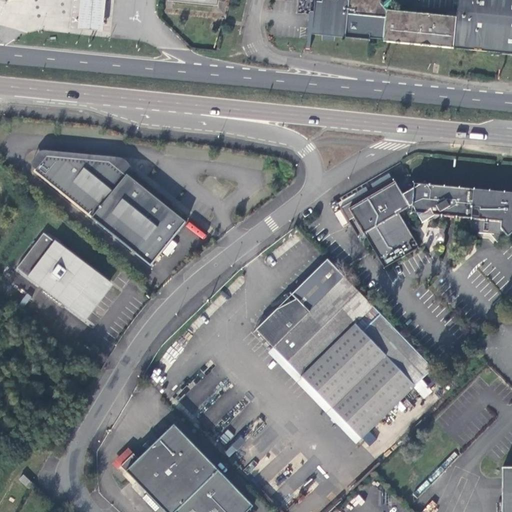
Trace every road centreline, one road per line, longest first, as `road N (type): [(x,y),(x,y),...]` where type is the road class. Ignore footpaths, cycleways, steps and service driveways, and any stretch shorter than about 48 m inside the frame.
road 1 (tertiary): [(313,189),(180,294),(121,359),(71,458),(73,489),(89,511)]
road 2 (primary): [(358,89),(0,53)]
road 3 (primary): [(107,96),(436,129)]
road 4 (tertiary): [(107,96),(143,115),(288,132),(305,151),(313,189)]
road 5 (residential): [(358,89),(332,71),(257,47),(257,0)]
road 6 (primary): [(511,102),(358,89)]
road 7 (tertiary): [(313,189),(436,129)]
